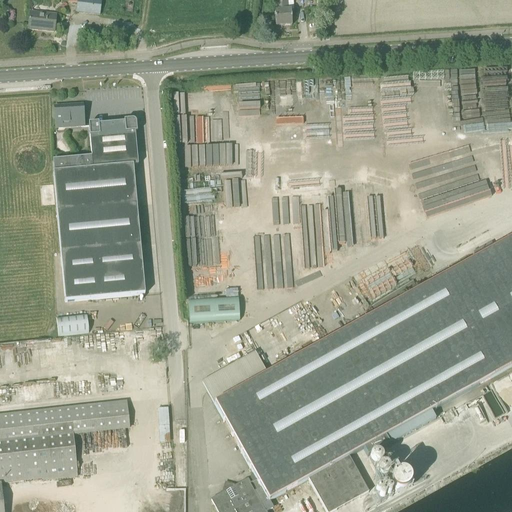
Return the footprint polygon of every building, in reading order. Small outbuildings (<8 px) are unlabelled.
[(77,0),(76,13),(100,16),(101,0),(77,0)] [(274,12),(275,27),(292,26),(291,11),(287,11),(286,0),(274,0),(275,12),(274,12)] [(30,13),(28,30),(38,31),(38,29),(43,30),(43,32),(54,33),(56,16),(30,13)] [(54,108),(55,123),(56,129),(63,129),(63,124),(70,124),(70,122),(83,121),(82,106),(68,107),(68,108),(65,108),(65,109),(62,109),(62,107),(54,108)] [(136,132),(136,125),(136,124),(135,123),(134,122),(133,122),(131,122),(123,122),(124,124),(98,127),(98,125),(88,125),(91,159),(52,162),(53,175),(133,168),(138,167),(134,132),(136,132)] [(53,175),(57,215),(136,207),(133,168),(53,175)] [(140,248),(140,246),(136,207),(57,215),(60,256),(140,248)] [(363,450),(431,413),(511,367),(511,240),(495,250),(491,243),(473,253),(477,260),(267,376),(214,405),(256,482),(269,503),(308,481),(349,458),(363,450)] [(144,296),(140,248),(60,256),(65,304),(144,296)] [(253,262),(255,292),(282,289),(280,266),(274,266),(273,261),(253,262)] [(214,301),(188,303),(190,325),(215,323),(214,301)] [(58,338),(89,334),(87,316),(56,319),(58,338)] [(202,383),(214,405),(267,376),(255,354),(202,383)] [(78,476),(74,435),(129,429),(127,403),(0,416),(0,484),(1,485),(1,484),(78,476)] [(156,436),(166,436),(167,409),(156,409),(156,436)] [(435,420),(431,413),(363,450),(367,458),(435,420)] [(308,481),(318,499),(326,494),(336,511),(368,494),(349,458),(308,481)] [(267,511),(272,509),(269,503),(256,482),(250,485),(247,481),(233,489),(231,487),(229,486),(225,488),(225,490),(226,493),(211,501),(217,511),(267,511)] [(325,511),(335,511),(336,511),(326,494),(318,499),(325,511)]
